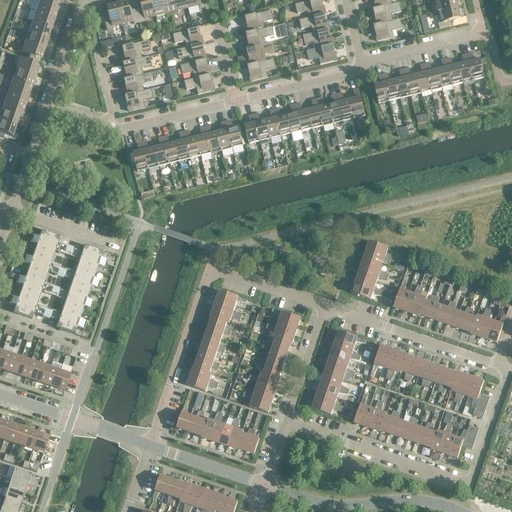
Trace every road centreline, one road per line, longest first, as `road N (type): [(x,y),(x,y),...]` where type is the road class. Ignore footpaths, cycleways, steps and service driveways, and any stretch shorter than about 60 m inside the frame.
road 1 (residential): [(286,422),(468,485),(507,370)]
road 2 (unclassified): [(462,511),(412,500),(333,505),(264,486)]
road 3 (residential): [(507,370),(324,308)]
road 4 (residential): [(150,446),(208,275),(220,272)]
road 5 (residential): [(150,446),(0,395)]
road 6 (residential): [(361,61),(472,37),(480,23),(474,0)]
road 7 (residential): [(0,242),(48,101)]
road 8 (residential): [(235,99),(348,74),(361,61)]
road 9 (residential): [(112,123),(235,99)]
road 10 (residential): [(264,486),(150,446)]
road 11 (residential): [(324,308),(286,422)]
